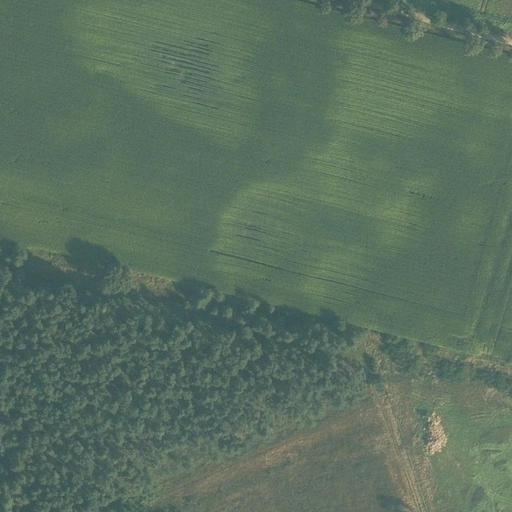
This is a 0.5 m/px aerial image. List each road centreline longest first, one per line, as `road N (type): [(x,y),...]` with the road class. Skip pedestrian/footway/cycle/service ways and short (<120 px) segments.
road 1 (track): [(0,265),(352,356),(365,368),(415,511)]
road 2 (track): [(352,0),(502,38)]
